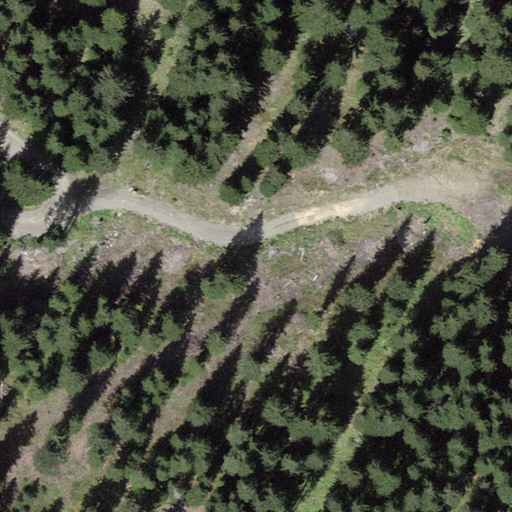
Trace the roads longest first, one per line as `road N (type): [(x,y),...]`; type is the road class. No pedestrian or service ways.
road 1 (track): [(69,205),(114,197),(246,230),(460,169),(511,180)]
road 2 (track): [(0,132),(59,182),(69,205),(63,221),(0,223)]
